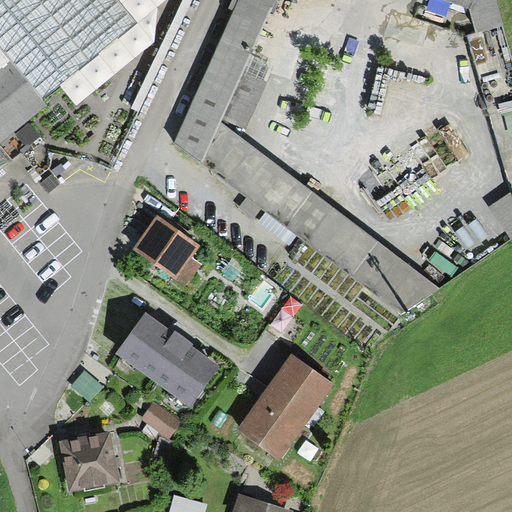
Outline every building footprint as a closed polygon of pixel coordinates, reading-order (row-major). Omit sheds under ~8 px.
[(0,0),(0,168),(9,161),(0,150),(0,139),(41,106),(38,102),(133,24),(113,0),(0,0)] [(237,0),(172,145),(197,163),(270,0),(237,0)] [(511,73),(491,0),(443,0),(468,8),(475,33),(464,36),(511,207),(511,73)] [(171,278),(194,246),(156,219),(133,251),(171,278)] [(143,320),(119,352),(186,401),(210,369),(182,349),(184,346),(172,338),(171,340),(143,320)] [(326,384),(292,359),(239,432),(274,457),(326,384)] [(93,399),(110,382),(95,366),(77,383),(93,399)] [(175,423),(152,405),(142,418),(165,436),(175,423)] [(75,442),(60,444),(68,489),(113,481),(105,436),(89,439),(88,437),(74,440),(75,442)] [(295,455),(307,463),(317,450),(305,441),(295,455)] [(178,495),(175,511),(210,511),(213,501),(178,495)] [(281,511),(245,501),(241,511),(281,511)]
